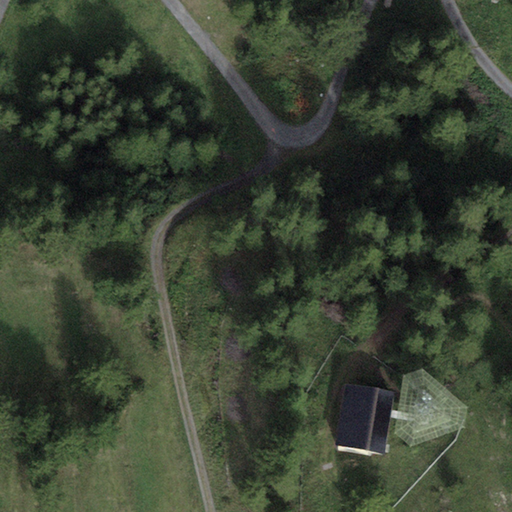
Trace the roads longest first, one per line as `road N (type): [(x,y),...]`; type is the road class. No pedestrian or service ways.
road 1 (track): [(286,134),(283,145),(176,211),(156,239),(211,511)]
road 2 (track): [(511,232),(330,385),(332,449)]
road 3 (track): [(167,0),(286,134)]
road 4 (track): [(286,134),(314,129),(370,0)]
